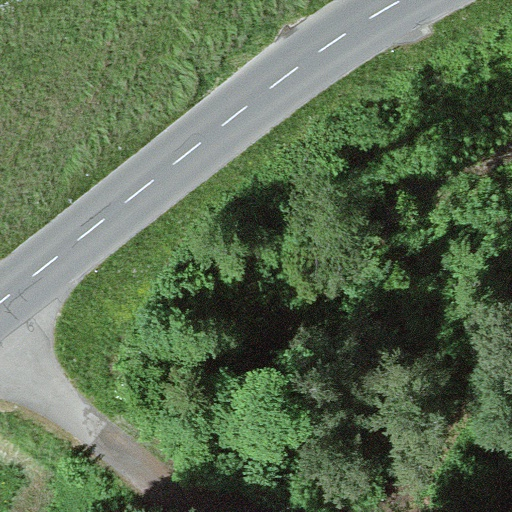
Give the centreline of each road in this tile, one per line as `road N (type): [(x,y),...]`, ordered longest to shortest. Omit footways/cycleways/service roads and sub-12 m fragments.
road 1 (secondary): [(0,295),(288,84),(433,0)]
road 2 (track): [(0,332),(109,454),(258,511)]
road 3 (track): [(511,313),(495,323),(395,457),(364,511)]
